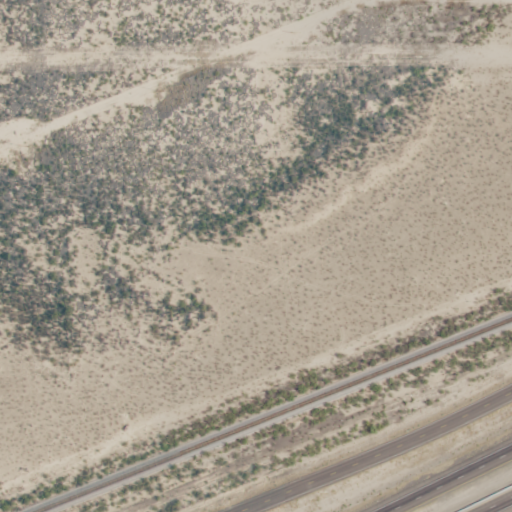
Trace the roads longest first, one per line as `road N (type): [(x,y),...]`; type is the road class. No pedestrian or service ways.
road 1 (residential): [(232,511),(409,440)]
road 2 (motorway): [(511,451),(386,511)]
